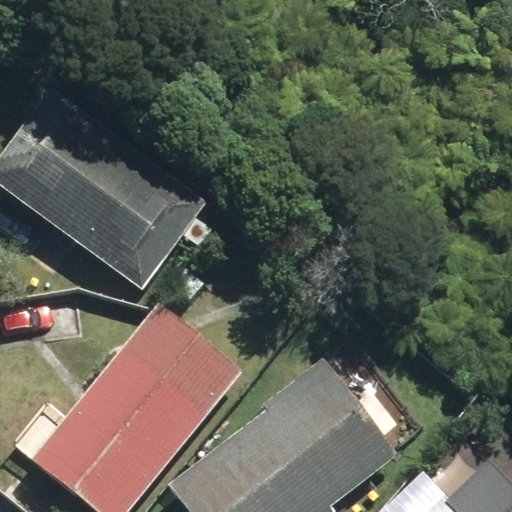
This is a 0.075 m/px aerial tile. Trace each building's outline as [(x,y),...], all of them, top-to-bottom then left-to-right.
[(0,0),(0,22),(15,2),(12,0),(0,0)] [(0,179),(0,185),(152,299),(216,212),(60,97),(0,179)] [(42,471),(92,511),(145,511),(251,380),(167,314),(42,471)] [(181,497),(192,511),(340,511),(405,461),(332,368),(274,413),(278,421),(181,497)] [(511,511),(511,486),(497,471),(456,510),(452,505),(443,511),(511,511)]
